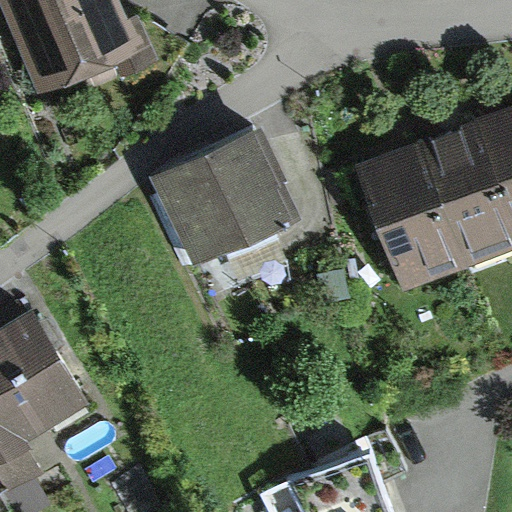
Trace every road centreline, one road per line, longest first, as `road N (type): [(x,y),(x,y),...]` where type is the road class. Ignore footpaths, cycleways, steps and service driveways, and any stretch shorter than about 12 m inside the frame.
road 1 (residential): [(0,269),(51,224),(286,64),(315,10)]
road 2 (residential): [(315,10),(409,22),(511,9)]
